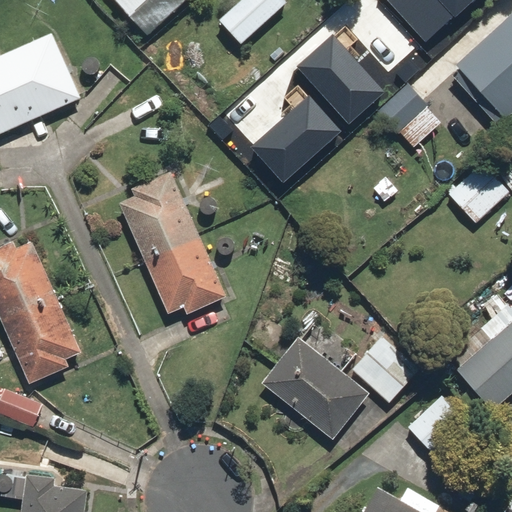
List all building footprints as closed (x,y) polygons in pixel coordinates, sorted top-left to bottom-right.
[(186,0),(123,0),(153,31),(186,0)] [(288,0),(243,0),(224,19),(246,41),(288,0)] [(459,15),(475,0),(391,0),(430,40),(458,14),(459,15)] [(511,18),(463,64),(511,116),(511,18)] [(0,133),(85,96),(57,31),(0,56),(0,133)] [(337,35),(300,66),(349,124),(386,93),(337,35)] [(252,145),(283,181),(339,133),(308,98),(252,145)] [(446,117),(431,102),(402,131),(418,146),(446,117)] [(511,194),(511,172),(494,153),(451,194),(479,224),(511,194)] [(231,295),(174,167),(133,185),(138,195),(122,202),(171,313),(189,305),(193,312),(231,295)] [(18,241),(0,248),(0,302),(35,382),(75,364),(71,355),(86,349),(37,239),(21,247),(18,241)] [(511,397),(511,321),(461,369),(499,410),(511,397)] [(425,365),(388,331),(355,368),(392,402),(425,365)] [(303,335),(266,381),(336,437),(373,391),(303,335)] [(47,402),(4,385),(0,394),(0,410),(37,425),(47,402)] [(473,419),(445,392),(413,425),(441,452),(473,419)] [(0,493),(25,496),(23,511),(87,511),(90,485),(60,481),(61,475),(0,468),(0,493)] [(404,500),(380,486),(364,511),(439,511),(444,505),(412,486),(404,500)]
